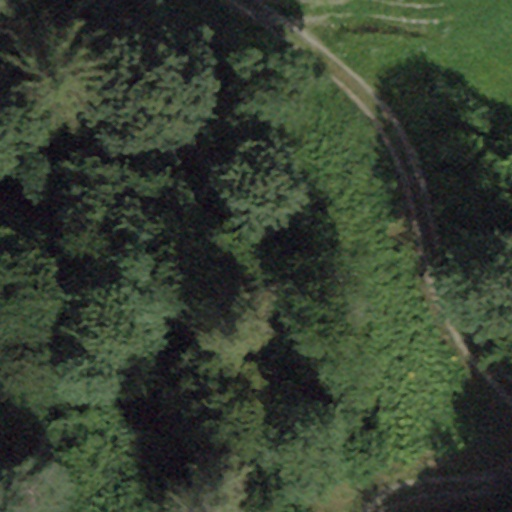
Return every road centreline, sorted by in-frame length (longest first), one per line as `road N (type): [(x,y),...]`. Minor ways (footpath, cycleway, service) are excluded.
road 1 (track): [(232,0),(399,140),(461,337),(511,391)]
road 2 (track): [(360,498),(278,480),(109,389),(0,374)]
road 3 (track): [(511,492),(407,489),(360,498)]
